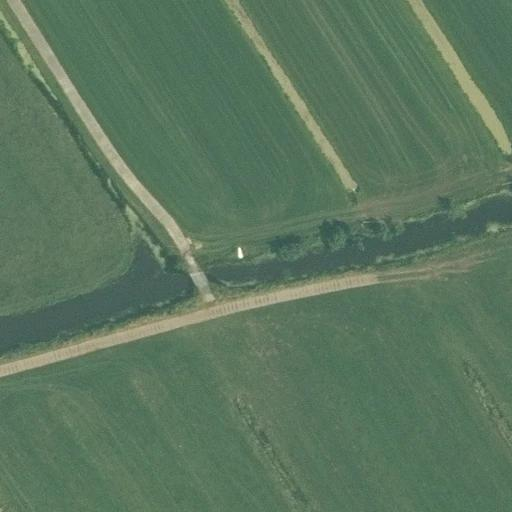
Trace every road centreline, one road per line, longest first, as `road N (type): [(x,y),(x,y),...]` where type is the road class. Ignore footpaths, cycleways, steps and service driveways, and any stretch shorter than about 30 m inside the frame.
road 1 (track): [(373,276),(0,370)]
road 2 (track): [(12,0),(116,166),(173,228),(212,313)]
